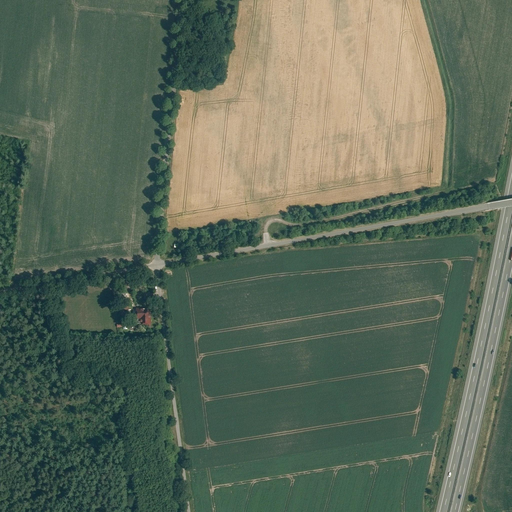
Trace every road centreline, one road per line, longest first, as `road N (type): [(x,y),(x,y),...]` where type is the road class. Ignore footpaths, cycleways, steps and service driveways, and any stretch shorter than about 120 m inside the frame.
road 1 (unclassified): [(511,202),(157,264)]
road 2 (motorway): [(511,191),(442,511)]
road 3 (motorway): [(453,511),(511,248)]
road 4 (unclassified): [(182,0),(157,264)]
road 5 (unclassified): [(157,264),(187,511)]
road 6 (track): [(266,245),(265,226),(274,220),(304,226),(448,191)]
road 7 (unclassified): [(157,264),(0,290)]
